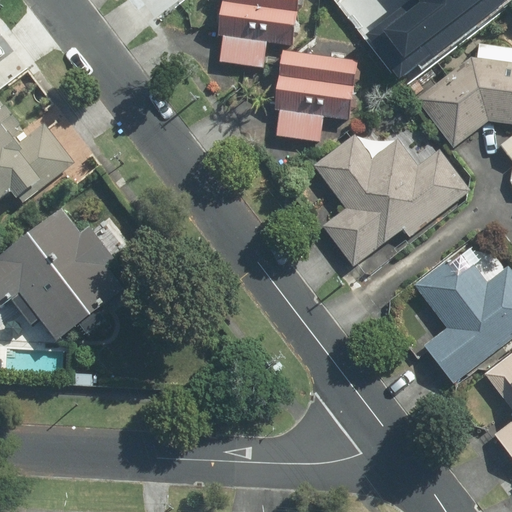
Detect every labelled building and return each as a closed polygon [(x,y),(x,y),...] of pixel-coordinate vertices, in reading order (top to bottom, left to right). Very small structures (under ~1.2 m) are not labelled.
[(227,36),(223,61),(267,68),(271,42),(299,46),(304,0),(227,0),(222,35),(227,36)] [(412,0),(367,35),(401,78),(502,0),(412,0)] [(284,110),(280,135),(324,141),(327,116),(356,120),(364,60),(288,50),(279,109),(284,110)] [(493,121),(511,123),(511,62),(475,57),(421,98),(458,147),(493,121)] [(65,174),(64,174),(79,163),(49,123),(32,136),(24,125),(25,125),(26,124),(10,103),(9,104),(5,100),(0,103),(0,203),(17,190),(27,203),(65,174)] [(360,133),(317,164),(349,209),(326,224),(356,266),(407,230),(412,237),(476,193),(444,148),(421,164),(403,138),(376,156),(360,133)] [(0,310),(0,311),(16,298),(36,324),(45,317),(63,340),(131,289),(112,264),(120,258),(95,225),(87,232),(68,207),(0,258),(0,310)] [(511,342),(511,266),(511,265),(492,281),(479,264),(462,277),(450,260),(417,284),(448,326),(425,345),(457,385),(511,342)] [(511,353),(488,371),(511,403),(511,418),(495,432),(511,452),(511,353)]
